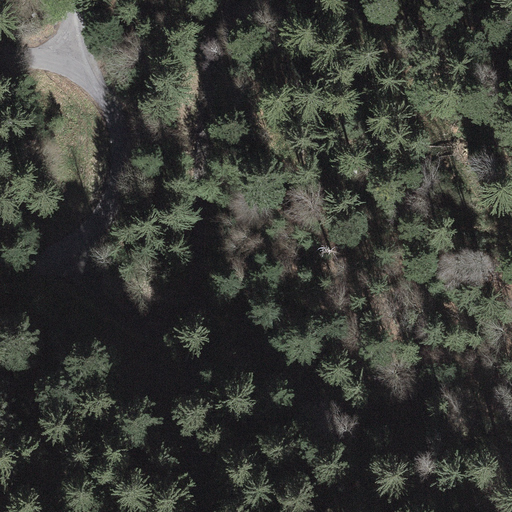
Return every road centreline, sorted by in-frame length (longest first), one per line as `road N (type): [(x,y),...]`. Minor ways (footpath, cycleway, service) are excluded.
road 1 (track): [(242,0),(210,67),(196,277),(151,312),(94,295),(56,258)]
road 2 (unclassified): [(0,293),(82,241),(120,171),(111,104),(96,82),(61,60)]
